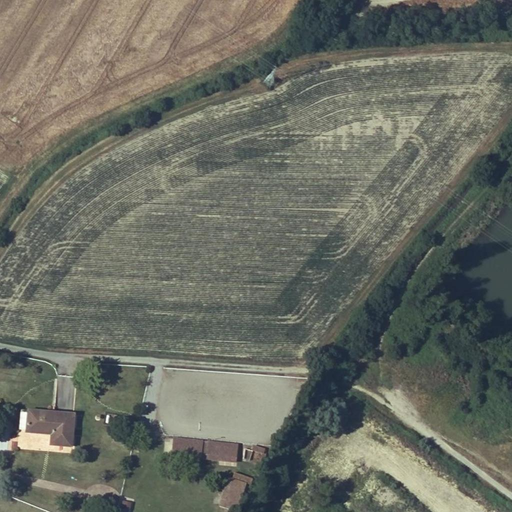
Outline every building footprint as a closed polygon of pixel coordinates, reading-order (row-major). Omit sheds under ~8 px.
[(25,404),(23,426),(46,428),(44,440),(66,442),(69,408),(25,404)] [(175,437),(174,451),(202,454),(204,440),(175,437)] [(211,441),(204,440),(202,454),(209,455),(211,441)] [(239,443),(211,441),(209,455),(238,458),(239,443)] [(253,445),(253,450),(245,449),(243,459),(262,462),(265,447),(253,445)] [(202,454),(174,451),(173,456),(202,459),(202,454)] [(238,458),(209,455),(209,460),(237,463),(238,458)] [(234,472),(221,506),(236,511),(242,500),(240,500),(231,496),(237,482),(246,485),(249,478),(234,472)] [(240,500),(246,485),(237,482),(231,496),(240,500)] [(130,510),(132,502),(124,501),(122,509),(130,510)]
